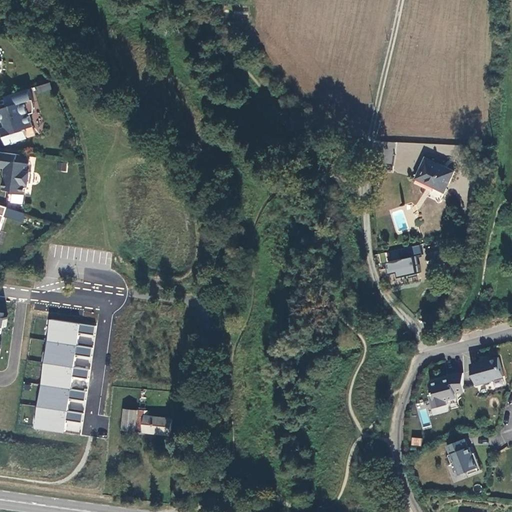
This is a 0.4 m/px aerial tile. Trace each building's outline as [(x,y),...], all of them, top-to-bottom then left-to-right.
[(38,93),(51,89),(49,82),(36,87),(38,93)] [(35,109),(34,101),(34,100),(30,89),(6,96),(9,107),(0,110),(0,115),(2,123),(5,122),(7,128),(3,129),(7,144),(11,143),(12,145),(16,143),(16,142),(20,140),(20,139),(28,136),(26,129),(33,127),(30,114),(34,113),(35,109)] [(17,162),(18,155),(1,152),(0,161),(0,167),(7,168),(8,168),(7,175),(6,174),(4,190),(13,191),(13,193),(26,195),(27,184),(30,185),(31,172),(29,172),(30,164),(17,162)] [(489,157),(484,152),(475,160),(481,165),(489,157)] [(417,179),(435,187),(445,192),(455,171),(426,158),(417,179)] [(402,210),(393,212),(400,232),(408,229),(402,210)] [(392,261),(386,262),(389,275),(397,273),(398,277),(408,275),(408,278),(418,275),(418,272),(421,272),(417,256),(422,255),(420,245),(390,252),(392,261)] [(49,320),(46,342),(93,349),(97,327),(49,320)] [(46,342),(43,364),(90,370),(93,349),(46,342)] [(493,379),(504,376),(499,357),(471,364),(477,385),(493,380),(493,379)] [(43,364),(40,385),(87,392),(90,370),(43,364)] [(439,380),(432,382),(431,383),(434,395),(431,396),(434,408),(448,404),(447,400),(457,397),(456,392),(457,392),(464,392),(464,372),(454,373),(450,374),(451,378),(440,381),(439,380)] [(40,385),(37,407),(84,414),(87,392),(40,385)] [(37,407),(34,428),(81,435),(84,414),(37,407)] [(139,410),(125,409),(123,430),(136,431),(139,410)] [(173,418),(145,415),(144,432),(171,435),(173,418)] [(411,445),(421,446),(422,438),(411,438),(411,445)] [(475,460),(472,454),(470,447),(469,447),(465,439),(447,446),(451,454),(449,455),(453,464),(455,463),(460,475),(468,472),(470,475),(482,470),(478,459),(475,460)]
